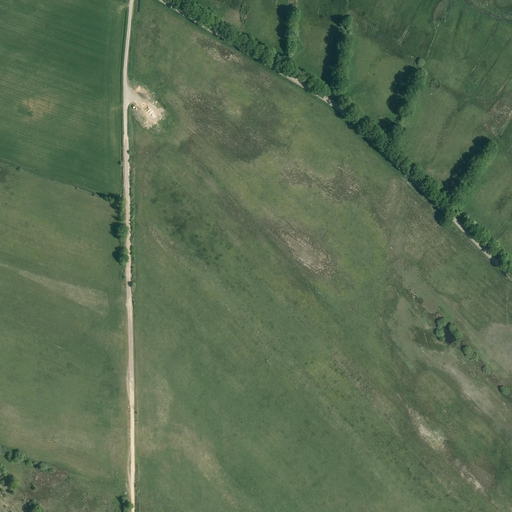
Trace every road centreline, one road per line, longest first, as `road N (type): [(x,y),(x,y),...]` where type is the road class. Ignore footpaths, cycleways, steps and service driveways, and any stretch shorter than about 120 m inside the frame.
road 1 (track): [(132,511),(124,72),(132,0)]
road 2 (track): [(161,0),(330,102),(511,278)]
